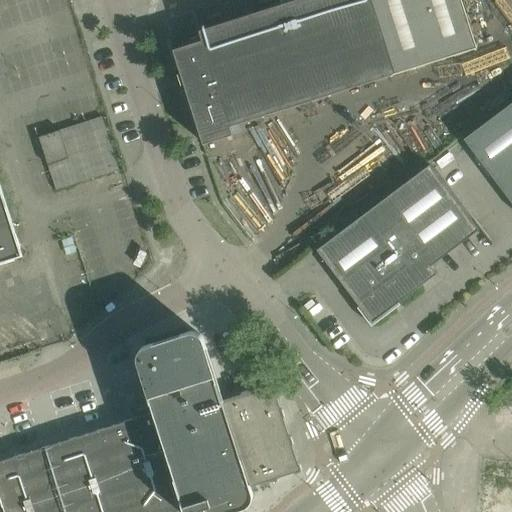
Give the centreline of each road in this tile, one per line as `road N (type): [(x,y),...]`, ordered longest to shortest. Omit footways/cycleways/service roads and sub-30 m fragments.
road 1 (unclassified): [(228,270),(176,205),(115,0)]
road 2 (unclassified): [(0,394),(62,369),(137,317),(228,270)]
road 3 (unclassified): [(369,447),(228,270)]
road 4 (tertiary): [(511,305),(369,447)]
road 5 (tertiary): [(383,465),(511,345)]
